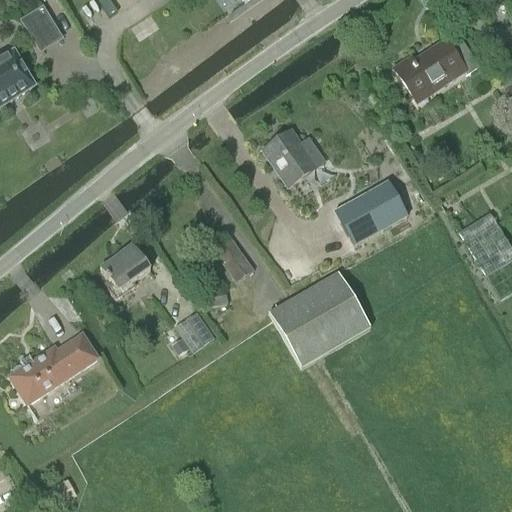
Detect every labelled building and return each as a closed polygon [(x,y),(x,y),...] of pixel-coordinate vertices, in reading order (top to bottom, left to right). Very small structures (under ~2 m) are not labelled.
[(40,11),(20,24),(39,54),(59,41),(40,11)] [(415,108),(464,76),(466,79),(477,71),(459,44),(448,51),(444,45),(412,65),(410,61),(392,73),(415,108)] [(0,109),(33,90),(11,56),(0,62),(0,109)] [(511,101),(503,106),(511,120),(511,101)] [(307,141),(297,148),(288,135),(261,154),(286,190),(310,174),(311,175),(324,167),(307,141)] [(386,186),(333,216),(352,250),(405,221),(386,186)] [(511,256),(488,218),(456,237),(496,303),(511,293),(511,256)] [(235,288),(252,276),(229,242),(211,254),(235,288)] [(117,300),(132,290),(129,286),(148,273),(130,249),(98,272),(107,285),(103,287),(106,291),(109,288),(117,300)] [(368,332),(336,277),(266,317),(298,372),(368,332)] [(184,324),(201,350),(212,343),(194,316),(184,324)] [(11,378),(7,381),(26,408),(96,363),(80,338),(55,355),(53,351),(22,371),(19,369),(16,369),(13,371),(11,374),(11,378)] [(179,345),(171,350),(177,360),(185,354),(179,345)] [(66,483),(41,496),(49,511),(52,511),(75,500),(66,483)]
